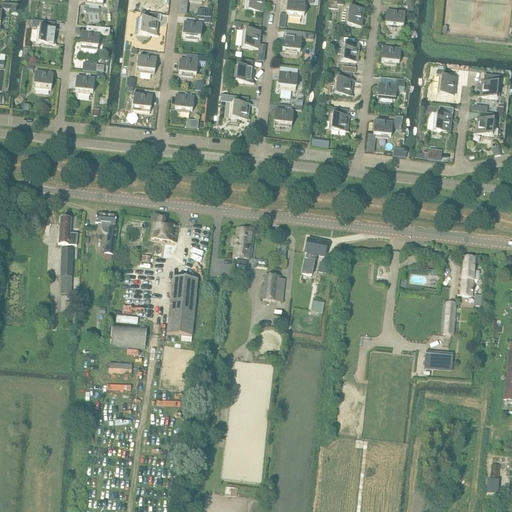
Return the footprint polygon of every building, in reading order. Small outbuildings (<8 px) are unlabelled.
[(245,11),(245,12),(262,14),(263,0),(249,0),(248,12),(245,11)] [(288,1),(286,15),(304,17),(305,3),(288,1)] [(342,14),(341,25),(344,25),(344,26),(361,28),(363,11),(346,9),(349,10),(348,15),(342,14)] [(204,10),(203,18),(210,19),(211,11),(204,10)] [(387,12),(385,26),(403,28),(404,14),(387,12)] [(136,20),(134,34),(137,34),(137,35),(158,37),(155,36),(157,22),(160,22),(144,20),(145,14),(141,13),(140,19),(139,19),(139,20),(136,20)] [(33,21),(32,27),(37,28),(37,29),(40,29),(38,44),(35,43),(35,44),(56,46),(53,45),(55,31),(58,31),(58,30),(42,29),(43,22),(39,22),(33,21)] [(184,23),(183,38),(200,39),(202,25),(184,23)] [(241,48),(258,50),(260,33),(243,31),(246,32),(244,48),(241,48)] [(82,33),(80,50),(80,51),(81,50),(97,52),(97,53),(99,35),(97,35),(82,33)] [(284,38),(282,52),(300,54),(301,39),(284,38)] [(340,61),(340,62),(357,64),(359,46),(342,44),(342,45),(345,45),(343,62),(340,61)] [(383,49),(381,63),(399,65),(400,51),(383,49)] [(198,63),(197,67),(205,68),(206,57),(198,56),(198,63)] [(138,57),(136,75),(137,75),(138,71),(154,73),(153,76),(154,77),(156,59),(138,57)] [(29,58),(28,66),(34,66),(36,67),(36,62),(33,58),(29,58)] [(180,61),(178,75),(196,77),(197,67),(198,63),(180,61)] [(233,82),(233,83),(254,85),(254,84),(251,84),(253,70),(256,70),(256,69),(240,68),(241,61),(236,61),(236,67),(235,67),(235,68),(238,68),(236,83),(233,82)] [(35,73),(33,90),(34,90),(34,87),(51,89),(50,92),(51,92),(53,75),(35,73)] [(330,87),(329,94),(332,95),(353,98),(353,97),(350,97),(352,82),(355,83),(355,82),(339,80),(340,74),(335,73),(335,80),(334,80),(337,81),(336,88),(330,87)] [(279,74),(278,91),(279,88),(295,90),(294,93),(295,93),(297,76),(279,74)] [(478,97),(477,98),(499,101),(499,100),(496,99),(497,85),(500,85),(499,85),(500,78),(500,77),(484,75),(483,83),(479,82),(479,83),(482,83),(481,98),(478,97)] [(436,94),(436,95),(453,97),(456,79),(438,77),(438,78),(442,78),(440,95),(436,94)] [(77,78),(75,92),(93,94),(94,80),(77,78)] [(379,85),(377,100),(395,101),(396,87),(379,85)] [(134,95),(132,112),(133,112),(133,109),(150,111),(149,114),(150,114),(152,97),(134,95)] [(176,96),(174,111),(192,113),(194,98),(176,96)] [(222,96),(221,103),(231,104),(230,104),(234,105),(232,119),(229,119),(250,122),(250,121),(247,121),(249,106),(252,107),(252,106),(236,104),(237,98),(232,97),(222,96)] [(371,104),(370,114),(378,115),(379,104),(371,104)] [(328,131),(349,134),(349,133),(346,133),(348,118),(351,118),(335,116),(336,110),(331,109),(331,115),(330,115),(330,116),(333,116),(331,131),(328,131)] [(275,111),(273,128),(274,128),(274,125),(291,127),(290,130),(291,130),(293,113),(275,111)] [(432,131),(432,132),(449,134),(451,116),(438,115),(434,114),(434,115),(437,115),(435,132),(432,131)] [(473,134),(473,135),(494,138),(494,137),(491,137),(493,122),(496,122),(495,122),(496,115),(491,115),(491,121),(475,119),(475,120),(478,120),(476,135),(473,134)] [(375,122),(373,136),(376,136),(391,138),(392,124),(375,122)] [(368,136),(366,152),(374,153),(376,136),(373,136),(368,136)] [(319,140),(319,147),(328,148),(329,141),(319,140)] [(394,154),(393,158),(402,159),(403,148),(400,148),(397,151),(396,154),(394,154)] [(499,148),(492,149),(494,158),(501,156),(499,148)] [(428,151),(427,161),(439,162),(440,152),(428,151)] [(166,215),(155,213),(151,239),(175,242),(178,227),(164,225),(166,215)] [(116,215),(96,214),(95,224),(102,224),(102,226),(102,228),(103,230),(105,233),(107,234),(109,234),(110,234),(110,237),(108,237),(107,254),(116,255),(117,241),(116,240),(117,228),(115,228),(116,215)] [(59,234),(58,246),(76,247),(77,235),(70,235),(71,220),(60,219),(59,234)] [(237,230),(236,239),(235,250),(237,250),(236,258),(247,260),(248,252),(251,252),(253,232),(237,230)] [(325,257),(325,254),(327,244),(310,240),(307,254),(306,254),(300,281),(310,283),(314,261),(312,261),(313,255),(325,257)] [(279,247),(278,260),(285,260),(286,247),(279,247)] [(62,250),(60,295),(78,296),(78,278),(71,278),(72,250),(62,250)] [(474,260),(464,259),(460,296),(471,297),(471,293),(472,293),(473,291),(472,291),(473,281),(473,277),(476,277),(477,273),(473,272),(474,260)] [(331,267),(320,265),(318,275),(329,277),(331,267)] [(279,279),(279,277),(265,276),(262,301),(282,303),(285,280),(279,279)] [(173,277),(169,322),(169,332),(192,334),(197,279),(173,277)] [(314,301),(312,312),(324,314),(325,303),(314,301)] [(446,304),(444,328),(452,329),(454,305),(446,304)] [(110,348),(144,351),(145,329),(112,326),(110,348)] [(503,401),(511,401),(511,343),(503,401)] [(451,368),(452,353),(433,352),(432,367),(451,368)] [(110,364),(109,374),(133,374),(133,364),(110,364)] [(125,393),(126,386),(107,385),(106,392),(125,393)] [(182,400),(157,399),(157,407),(182,407),(182,400)] [(500,477),(500,465),(492,465),(492,477),(500,477)] [(488,493),(500,494),(501,480),(489,479),(488,493)]
